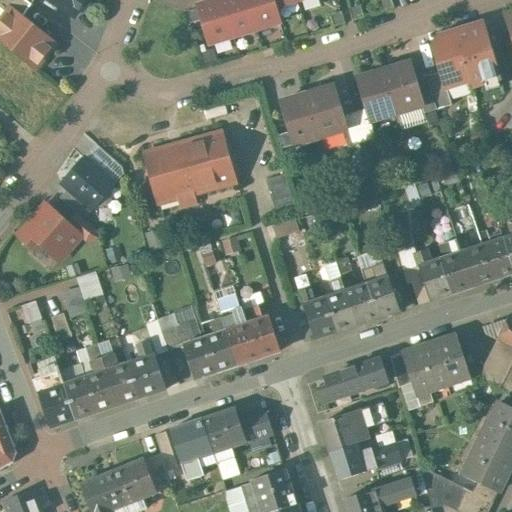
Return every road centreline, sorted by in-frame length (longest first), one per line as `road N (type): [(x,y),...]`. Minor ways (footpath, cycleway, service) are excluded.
road 1 (residential): [(455,0),(268,69),(149,87),(118,63)]
road 2 (residential): [(42,460),(100,428),(281,371)]
road 3 (residential): [(281,371),(511,297)]
road 4 (residential): [(0,216),(118,63)]
road 5 (residential): [(281,371),(326,511)]
road 6 (residential): [(0,347),(42,460)]
